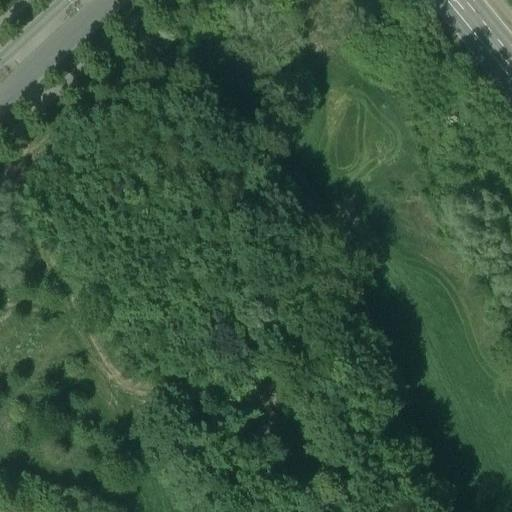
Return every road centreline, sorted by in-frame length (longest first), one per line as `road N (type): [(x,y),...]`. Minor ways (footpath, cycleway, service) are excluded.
road 1 (track): [(15,137),(30,246),(73,298),(122,391),(169,430)]
road 2 (track): [(297,511),(251,398),(169,430)]
road 3 (unclassified): [(0,101),(117,0)]
